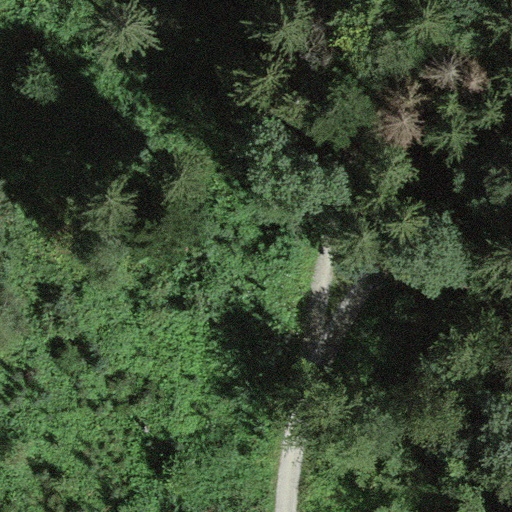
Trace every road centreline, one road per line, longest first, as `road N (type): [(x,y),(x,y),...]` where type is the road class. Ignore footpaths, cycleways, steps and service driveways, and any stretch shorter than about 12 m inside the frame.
road 1 (track): [(394,0),(396,60),(333,212),(293,373),(292,511)]
road 2 (track): [(511,146),(293,373)]
